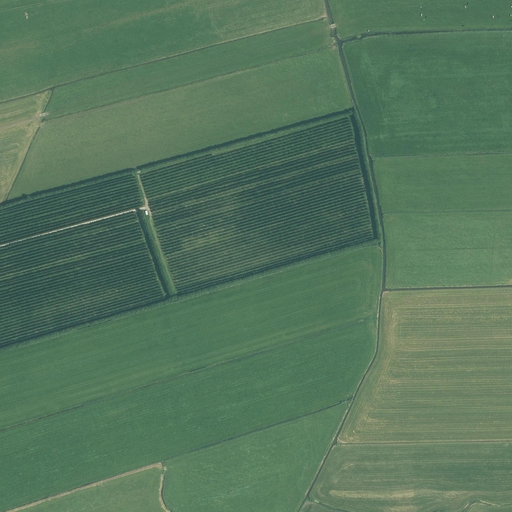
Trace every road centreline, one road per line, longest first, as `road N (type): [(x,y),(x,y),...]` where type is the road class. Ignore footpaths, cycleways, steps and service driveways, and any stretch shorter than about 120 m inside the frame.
road 1 (track): [(0,127),(440,0)]
road 2 (track): [(292,511),(373,350),(377,236)]
road 3 (track): [(355,116),(377,236)]
